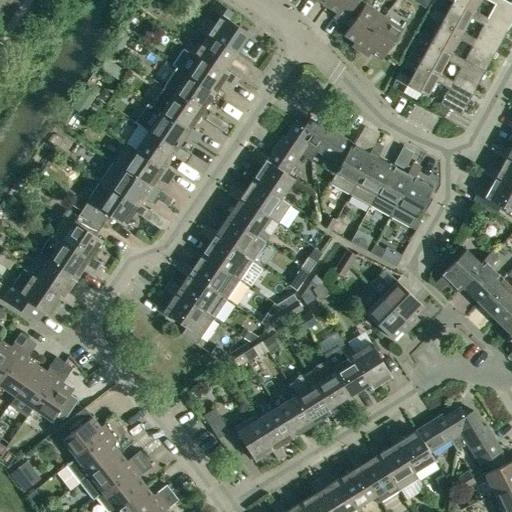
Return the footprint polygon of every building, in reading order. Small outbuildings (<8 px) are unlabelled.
[(196,30),(205,36),(207,33),(235,53),(249,33),(227,19),(232,12),(216,0),(210,8),(219,15),(214,22),(205,15),(201,22),(198,26),(196,30)] [(330,0),(326,6),(336,12),(333,17),(342,23),(357,0),(330,0)] [(511,4),(503,0),(447,0),(452,2),(506,32),(511,21),(511,4)] [(444,16),(433,10),(429,17),(440,23),(495,53),(506,32),(452,2),(444,16)] [(359,51),(383,16),(365,4),(344,35),(354,42),(351,46),(359,51)] [(383,16),(359,51),(367,57),(370,53),(380,60),(402,29),(383,16)] [(433,36),(422,31),(418,38),(428,44),(483,74),(495,53),(440,23),(433,36)] [(223,71),(235,53),(207,33),(205,36),(198,47),(188,41),(183,49),(192,55),(194,53),(198,56),(223,71)] [(410,52),(406,59),(417,65),(471,95),(483,74),(428,44),(421,58),(410,52)] [(176,68),(186,74),(214,93),(223,79),(233,86),(238,78),(229,71),(227,74),(223,71),(198,56),(194,53),(192,55),(183,49),(172,65),(176,68)] [(124,70),(105,57),(99,67),(117,79),(124,70)] [(460,115),(471,95),(417,65),(410,78),(399,73),(394,80),(406,87),(406,85),(427,97),(428,95),(427,95),(434,81),(448,89),(441,102),(440,101),(439,104),(460,115)] [(164,87),(173,93),(201,112),(214,93),(186,74),(176,68),(164,87)] [(190,128),(201,112),(173,93),(163,86),(150,105),(160,112),(188,131),(190,128)] [(204,119),(213,126),(219,118),(209,111),(204,119)] [(190,128),(188,131),(160,112),(147,131),(175,150),(178,147),(185,136),(195,142),(197,138),(200,134),(190,128)] [(229,124),(219,118),(213,126),(223,132),(229,124)] [(309,118),(303,126),(310,161),(317,151),(339,166),(351,143),(326,126),(324,129),(309,118)] [(254,154),(292,180),(293,178),(286,174),(300,154),(310,161),(303,126),(295,121),(285,136),(282,134),(267,157),(257,150),(254,154)] [(182,161),(184,157),(187,153),(178,147),(175,150),(147,131),(147,132),(134,149),(163,169),(165,165),(172,155),(182,161)] [(329,184),(350,195),(378,145),(374,142),(368,152),(351,143),(339,166),(335,173),(329,184)] [(166,184),(169,180),(172,176),(174,172),(165,165),(163,169),(134,149),(124,143),(124,144),(112,162),(150,188),(152,185),(156,178),(166,184)] [(369,206),(392,165),(377,157),(382,147),(378,145),(350,195),(369,206)] [(511,145),(509,151),(499,145),(497,150),(511,158),(511,145)] [(511,184),(511,158),(497,150),(494,154),(504,159),(498,171),(488,165),(486,170),(511,184)] [(280,198),(292,180),(254,154),(252,158),(261,165),(252,179),(280,198)] [(112,162),(111,163),(99,180),(137,207),(139,204),(143,197),(153,204),(156,199),(162,191),(161,191),(152,185),(150,188),(112,162)] [(369,206),(388,216),(416,166),(412,163),(406,173),(392,165),(369,206)] [(416,166),(388,216),(410,228),(416,217),(416,218),(432,187),(415,178),(420,168),(416,166)] [(511,184),(486,170),(483,174),(493,179),(487,191),(477,185),(472,194),(483,200),(484,197),(510,211),(507,215),(511,217),(511,184)] [(290,204),(280,198),(252,179),(243,192),(233,186),(230,190),(278,223),(290,204)] [(88,201),(81,211),(103,227),(110,216),(124,226),(134,211),(143,218),(149,210),(148,210),(139,204),(137,207),(99,180),(86,200),(88,201)] [(277,224),(278,223),(230,190),(227,194),(237,201),(226,216),(255,235),(267,217),(277,224)] [(162,191),(156,199),(166,206),(169,202),(171,198),(162,191)] [(160,229),(163,225),(166,220),(149,208),(148,210),(149,210),(143,218),(160,229)] [(96,236),(103,227),(81,211),(77,217),(67,210),(51,234),(61,241),(89,260),(91,257),(102,240),(96,236)] [(255,235),(226,216),(216,232),(206,226),(204,230),(251,262),(265,243),(255,235)] [(327,216),(321,226),(330,231),(335,220),(327,216)] [(239,280),(251,262),(204,230),(201,234),(210,240),(201,254),(239,280)] [(61,241),(48,259),(76,279),(86,265),(95,271),(101,263),(91,257),(89,260),(61,241)] [(374,245),(370,253),(380,259),(385,251),(374,245)] [(340,261),(349,266),(355,256),(346,250),(340,261)] [(457,290),(481,266),(465,250),(441,275),(442,275),(434,284),(440,290),(448,282),(457,290)] [(481,266),(457,290),(458,291),(462,287),(478,303),(502,278),(489,266),(497,258),(491,252),(482,260),(485,262),(481,266)] [(182,262),(179,266),(226,300),(239,280),(201,254),(191,268),(182,262)] [(307,258),(300,268),(308,273),(315,263),(307,258)] [(61,300),(71,307),(76,299),(67,292),(76,279),(48,259),(36,278),(35,278),(59,295),(63,298),(61,300)] [(349,266),(340,261),(333,271),(342,277),(349,266)] [(215,317),(226,300),(179,266),(177,269),(186,276),(178,287),(169,281),(166,285),(215,317)] [(308,273),(300,268),(294,277),(302,283),(308,273)] [(59,295),(35,278),(36,278),(31,275),(24,270),(13,286),(11,285),(2,298),(37,322),(44,312),(47,314),(47,313),(59,295)] [(478,303),(494,319),(511,300),(511,285),(510,287),(502,278),(478,303)] [(396,281),(381,297),(411,327),(418,320),(414,316),(423,307),(396,281)] [(215,317),(166,285),(164,289),(173,295),(162,311),(186,327),(181,334),(196,344),(215,317)] [(315,299),(307,286),(301,295),(306,304),(315,299)] [(411,327),(381,297),(365,313),(392,339),(400,330),(404,334),(411,327)] [(296,299),(272,314),(278,324),(302,309),(296,299)] [(510,334),(511,331),(511,300),(494,319),(510,334)] [(308,312),(300,317),(307,327),(315,323),(308,312)] [(0,379),(28,338),(19,333),(10,347),(0,340),(0,379)] [(36,344),(28,338),(0,379),(0,385),(14,395),(36,365),(26,358),(36,344)] [(392,378),(388,372),(370,343),(354,353),(348,344),(343,346),(367,385),(368,385),(371,391),(373,390),(372,389),(390,378),(391,379),(392,378)] [(210,353),(214,356),(219,360),(225,352),(215,345),(210,353)] [(324,354),(329,362),(350,396),(367,385),(343,346),(340,348),(339,345),(324,354)] [(242,353),(247,361),(257,355),(252,347),(242,353)] [(247,361),(242,353),(232,359),(237,367),(247,361)] [(14,395),(32,408),(63,362),(55,357),(45,371),(36,365),(14,395)] [(78,399),(70,393),(72,390),(62,382),(71,368),(63,362),(32,408),(51,420),(55,415),(61,420),(66,416),(78,399)] [(352,400),(350,396),(329,362),(327,363),(326,363),(324,362),(322,362),(320,362),(319,363),(317,364),(316,365),(314,366),(313,367),(313,369),(312,371),(312,373),(310,374),(339,422),(343,419),(337,409),(352,400)] [(288,387),(294,396),(318,435),(322,432),(316,423),(329,414),(335,424),(339,422),(310,374),(307,376),(305,375),(303,375),(301,375),(300,375),(298,376),(296,377),(295,378),(293,379),(292,381),(291,382),(291,384),(290,386),(288,387)] [(318,435),(294,396),(275,408),(293,436),(307,428),(314,437),(318,435)] [(275,408),(257,419),(281,458),(285,455),(279,445),(293,436),(275,408)] [(441,415),(416,431),(429,453),(450,440),(456,450),(464,416),(459,408),(443,417),(441,415)] [(99,427),(91,417),(85,409),(55,432),(75,458),(119,424),(113,416),(99,427)] [(501,452),(485,425),(482,427),(472,411),(464,416),(456,450),(466,444),(479,465),(501,452)] [(281,458),(257,419),(254,415),(233,427),(254,461),(271,450),(277,460),(281,458)] [(119,424),(75,458),(66,465),(79,482),(118,452),(111,443),(125,432),(119,424)] [(395,430),(391,432),(414,471),(433,460),(429,453),(416,431),(401,440),(395,430)] [(377,454),(399,489),(418,477),(414,471),(391,432),(387,435),(393,445),(377,454)] [(118,452),(79,482),(92,499),(101,492),(145,458),(139,450),(125,461),(118,452)] [(352,456),(376,495),(379,501),(399,489),(377,454),(362,463),(356,454),(352,456)] [(356,507),(376,495),(352,456),(348,459),(354,469),(339,478),(356,507)] [(101,492),(115,509),(145,486),(137,476),(151,466),(145,458),(101,492)] [(493,493),(511,484),(511,460),(484,474),(493,493)] [(469,473),(457,480),(463,489),(474,482),(469,473)] [(317,478),(313,480),(332,511),(359,511),(356,507),(339,478),(323,487),(317,478)] [(332,511),(313,480),(309,483),(315,492),(300,502),(305,511),(332,511)] [(511,484),(493,493),(502,511),(505,511),(511,509),(511,484)] [(115,509),(117,511),(146,511),(172,492),(166,485),(152,495),(145,486),(115,509)] [(178,500),(172,492),(146,511),(164,511),(178,500)] [(305,511),(300,502),(284,511),(278,502),(274,504),(279,511),(305,511)]
